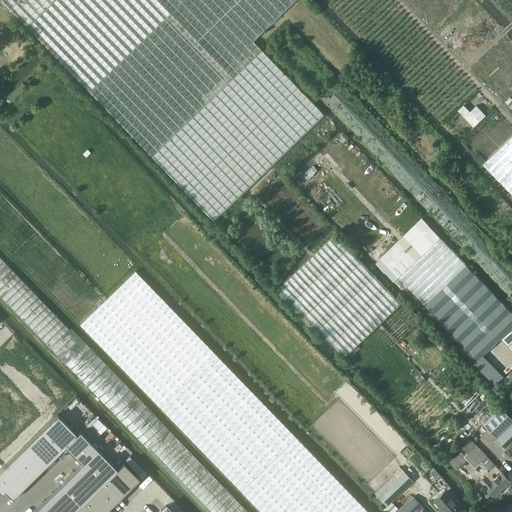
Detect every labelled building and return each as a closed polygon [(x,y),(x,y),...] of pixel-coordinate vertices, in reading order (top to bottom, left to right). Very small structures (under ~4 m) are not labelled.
[(0,0),(214,221),(305,132),(324,114),(253,41),(281,14),(267,0),(0,0)] [(267,0),(281,14),(295,0),(267,0)] [(511,260),(352,94),(338,78),(337,78),(302,42),(285,58),(320,95),(335,110),(511,295),(511,260)] [(21,83),(7,97),(11,101),(12,101),(23,90),(21,89),(24,86),(21,83)] [(476,125),(488,114),(478,104),(466,114),(476,125)] [(511,136),(484,163),(511,192),(511,136)] [(277,288),(276,290),(316,332),(319,328),(346,357),(381,324),(398,341),(419,321),(388,288),(336,234),(277,288)] [(478,360),(500,339),(502,337),(511,347),(511,313),(440,237),(399,277),(478,360)] [(248,511),(169,430),(71,328),(70,329),(8,264),(0,256),(0,295),(60,357),(149,450),(148,450),(207,511),(248,511)] [(116,288),(107,297),(315,511),(369,511),(153,288),(135,270),(116,288)] [(80,323),(80,324),(261,511),(315,511),(107,297),(105,299),(80,323)] [(0,448),(35,413),(0,377),(0,448)] [(511,416),(502,406),(483,424),(497,438),(511,423),(511,416)] [(57,413),(0,469),(0,489),(2,491),(5,488),(12,496),(65,445),(77,433),(57,413)] [(511,423),(497,438),(506,448),(511,441),(511,423)] [(82,462),(31,511),(71,511),(117,468),(80,430),(77,433),(65,445),(82,462)] [(471,438),(462,446),(468,452),(465,456),(476,467),(488,456),(471,438)] [(124,462),(116,470),(131,485),(139,478),(124,462)] [(489,472),(480,480),(496,496),(507,485),(508,486),(511,481),(496,465),(489,472)] [(387,511),(393,511),(398,508),(391,501),(413,480),(399,467),(374,492),(387,505),(385,508),(387,511)] [(116,470),(108,478),(123,493),(131,485),(116,470)] [(108,478),(100,485),(115,501),(123,493),(108,478)] [(100,485),(92,493),(107,509),(115,501),(100,485)] [(444,511),(456,511),(462,507),(445,488),(433,499),(444,511)] [(92,493),(84,501),(94,511),(103,511),(107,509),(92,493)] [(427,511),(413,496),(395,511),(427,511)] [(94,511),(84,501),(76,509),(79,511),(94,511)]
